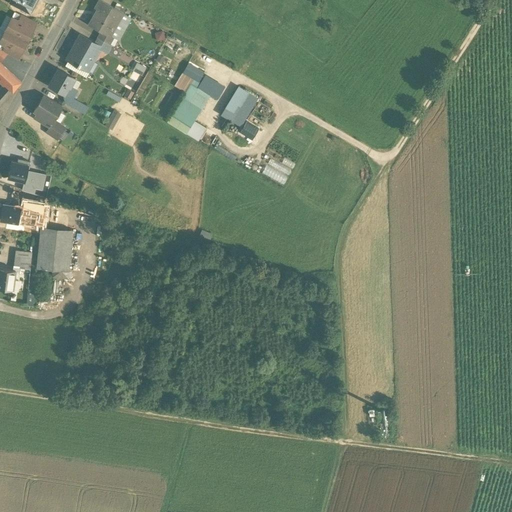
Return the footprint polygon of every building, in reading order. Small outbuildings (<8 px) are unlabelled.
[(13,0),(12,3),(29,12),(35,0),(13,0)] [(123,13),(99,0),(95,8),(97,10),(88,25),(101,32),(107,35),(107,34),(110,36),(123,13)] [(35,22),(21,15),(18,21),(32,28),(35,22)] [(18,21),(11,18),(5,29),(27,40),(33,28),(32,28),(18,21)] [(27,40),(5,29),(0,39),(0,41),(6,45),(20,52),(21,52),(27,40)] [(107,35),(101,32),(97,37),(109,44),(113,37),(110,36),(107,34),(107,35)] [(95,42),(80,34),(74,43),(66,58),(79,65),(80,63),(86,65),(89,59),(92,60),(98,49),(100,45),(95,42)] [(109,44),(97,37),(95,42),(100,45),(98,49),(106,54),(111,45),(109,44)] [(20,52),(6,45),(3,50),(7,52),(17,57),(20,52)] [(0,62),(0,77),(6,83),(12,90),(19,81),(0,62)] [(139,63),(132,76),(140,80),(147,67),(139,63)] [(175,86),(186,92),(193,81),(199,84),(204,76),(205,73),(188,63),(175,86)] [(74,78),(58,69),(49,85),(64,93),(68,86),(69,87),(70,86),(74,78)] [(225,88),(204,76),(199,84),(197,89),(209,96),(217,101),(225,88)] [(193,121),(209,96),(197,89),(199,84),(193,81),(186,92),(172,116),(190,127),(193,121)] [(0,89),(0,103),(2,101),(12,90),(6,83),(0,89)] [(70,86),(69,87),(68,86),(64,93),(69,97),(69,96),(72,97),(76,90),(70,86)] [(258,99),(238,88),(222,116),(241,128),(258,99)] [(63,107),(43,95),(32,112),(37,118),(43,122),(49,126),(45,133),(54,139),(64,128),(54,121),(63,107)] [(72,97),(69,96),(69,97),(65,103),(76,110),(80,102),(72,97)] [(114,110),(105,125),(110,128),(119,113),(114,110)] [(190,127),(172,116),(168,123),(186,134),(190,127)] [(190,127),(186,134),(200,141),(207,129),(193,121),(190,127)] [(49,126),(43,122),(38,129),(45,133),(49,126)] [(8,178),(24,182),(27,172),(29,163),(20,161),(19,163),(12,161),(8,178)] [(43,176),(27,172),(24,182),(37,185),(40,186),(43,176)] [(37,185),(24,182),(22,190),(35,193),(37,185)] [(63,194),(56,192),(54,197),(61,200),(63,194)] [(12,196),(11,201),(15,202),(15,205),(20,206),(18,215),(30,217),(31,203),(32,198),(12,196)] [(11,204),(3,203),(0,220),(17,223),(18,215),(20,206),(15,205),(11,204)] [(30,224),(41,225),(43,204),(31,203),(30,217),(30,224)] [(30,217),(18,215),(17,223),(30,224),(30,217)] [(71,227),(41,225),(38,268),(67,271),(71,227)] [(15,250),(14,270),(15,270),(15,271),(30,272),(32,252),(15,250)] [(14,270),(0,267),(0,287),(12,289),(10,288),(12,279),(13,279),(15,271),(15,270),(14,270)]
